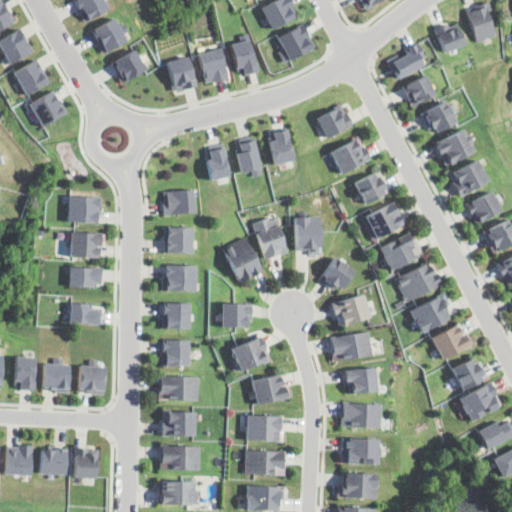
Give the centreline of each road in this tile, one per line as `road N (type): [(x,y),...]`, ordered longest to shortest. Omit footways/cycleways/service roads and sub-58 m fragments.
road 1 (tertiary): [(127,511),(133,200),(117,137),(77,69)]
road 2 (residential): [(511,365),(322,0)]
road 3 (tertiary): [(117,137),(292,90),(352,57),(422,0)]
road 4 (residential): [(309,511),(313,383),(291,312)]
road 5 (residential): [(0,413),(130,420)]
